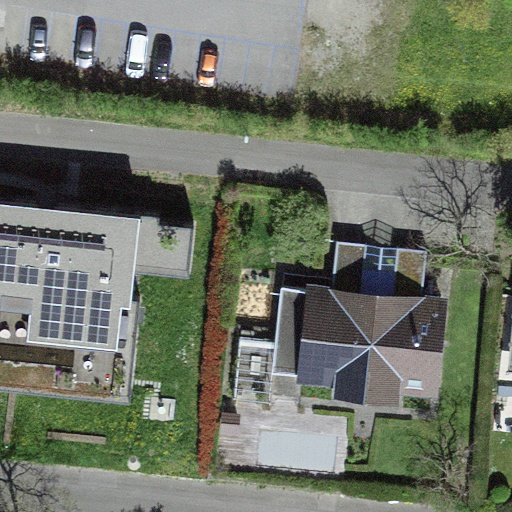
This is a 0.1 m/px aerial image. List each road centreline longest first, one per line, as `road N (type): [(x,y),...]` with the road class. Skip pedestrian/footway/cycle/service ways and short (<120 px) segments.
road 1 (residential): [(0,135),(511,185)]
road 2 (residential): [(0,493),(162,511)]
